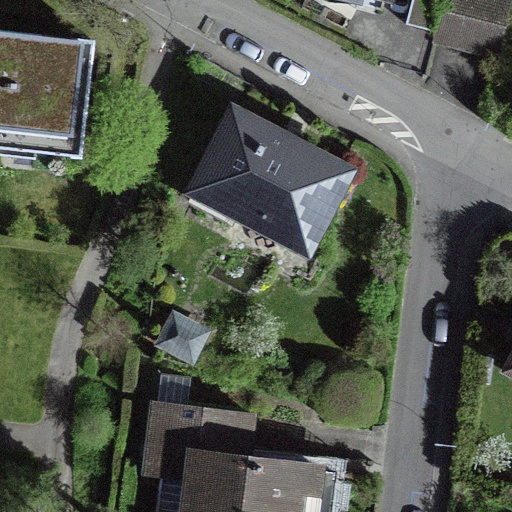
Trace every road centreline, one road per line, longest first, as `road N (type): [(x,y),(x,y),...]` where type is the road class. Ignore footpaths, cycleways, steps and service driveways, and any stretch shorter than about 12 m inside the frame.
road 1 (residential): [(479,147),(438,236),(404,511)]
road 2 (residential): [(479,147),(195,0)]
